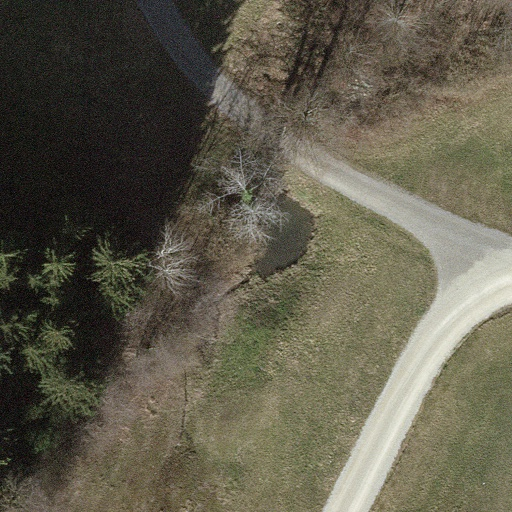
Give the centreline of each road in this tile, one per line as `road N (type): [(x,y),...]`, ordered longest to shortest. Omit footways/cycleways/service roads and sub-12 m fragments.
road 1 (track): [(511,266),(487,264),(381,198),(274,147),(224,100),(156,0)]
road 2 (track): [(350,511),(487,264)]
